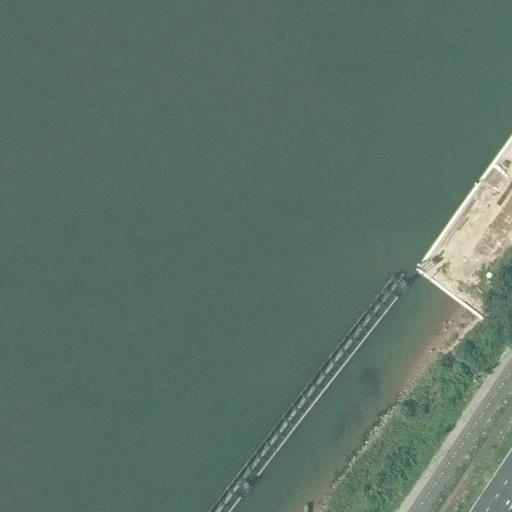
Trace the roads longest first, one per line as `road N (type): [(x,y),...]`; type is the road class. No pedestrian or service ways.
road 1 (motorway): [(184,511),(0,177)]
road 2 (motorway): [(136,511),(0,259)]
road 3 (motorway): [(0,349),(88,511)]
